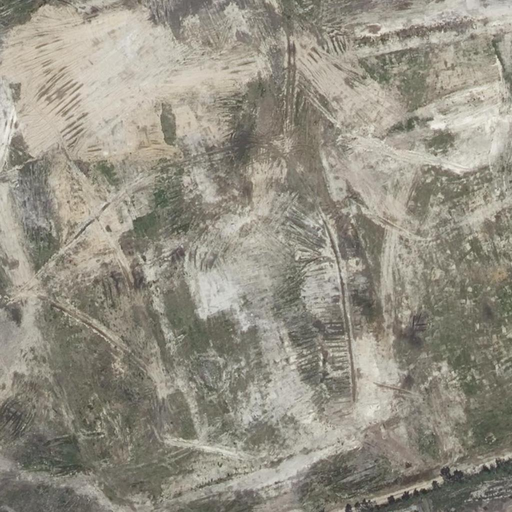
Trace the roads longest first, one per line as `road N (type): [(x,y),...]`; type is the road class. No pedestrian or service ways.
road 1 (unknown): [(449,389),(403,416),(397,440),(405,461),(432,475),(511,453)]
road 2 (unknown): [(386,207),(381,168),(511,123)]
road 3 (unknown): [(386,207),(511,166)]
